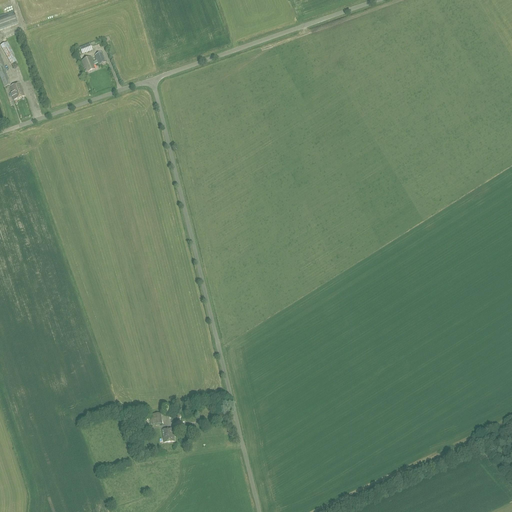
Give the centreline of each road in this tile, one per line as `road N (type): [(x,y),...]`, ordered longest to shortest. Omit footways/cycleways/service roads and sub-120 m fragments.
road 1 (unclassified): [(259,511),(152,79)]
road 2 (unclassified): [(152,79),(377,0)]
road 3 (track): [(504,421),(312,511)]
road 4 (unclassified): [(0,134),(152,79)]
